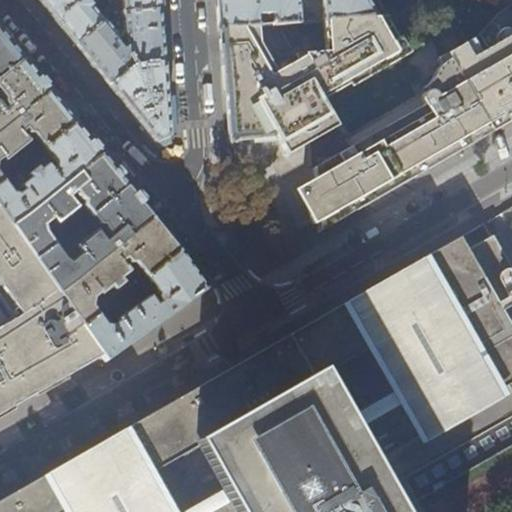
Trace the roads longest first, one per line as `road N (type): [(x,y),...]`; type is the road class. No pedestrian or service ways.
road 1 (residential): [(511,169),(257,315),(168,198)]
road 2 (residential): [(168,198),(6,0)]
road 3 (residential): [(186,0),(196,167),(168,198)]
